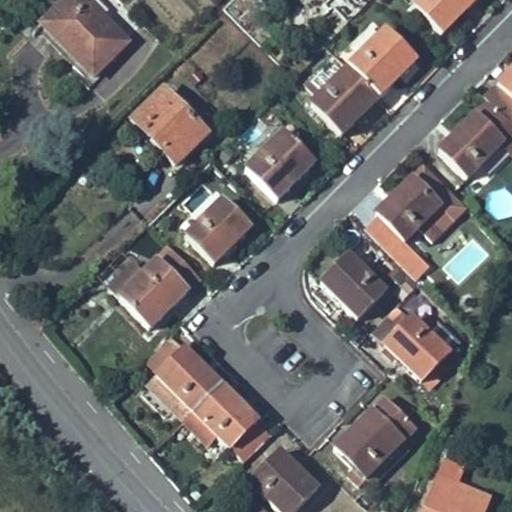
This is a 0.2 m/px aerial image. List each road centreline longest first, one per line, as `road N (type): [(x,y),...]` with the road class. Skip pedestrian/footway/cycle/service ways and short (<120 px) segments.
road 1 (residential): [(511,22),(262,278)]
road 2 (residential): [(262,278),(208,333),(311,434),(365,378)]
road 3 (primary): [(0,323),(164,511)]
road 4 (residential): [(365,378),(262,278)]
